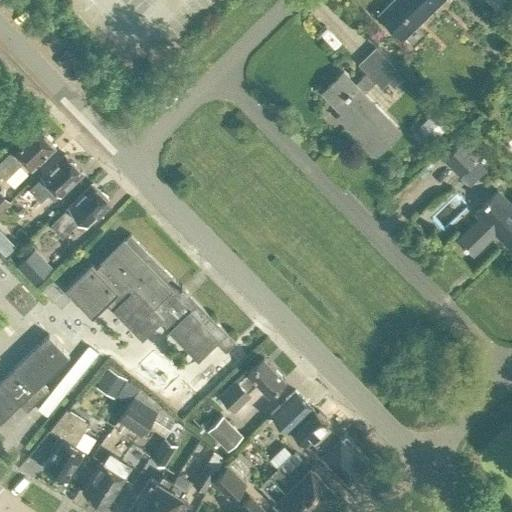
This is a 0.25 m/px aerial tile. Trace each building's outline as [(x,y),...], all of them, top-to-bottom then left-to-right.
[(112,0),(131,19),(149,0),(112,0)] [(404,35),(439,0),(392,0),(381,11),(404,35)] [(487,0),(497,10),(507,0),(487,0)] [(401,128),(365,91),(376,80),(382,86),(400,69),(377,44),(359,61),(367,70),(356,81),(345,70),(323,91),(342,111),(339,115),(375,153),(401,128)] [(417,125),(431,140),(449,124),(436,109),(417,125)] [(37,124),(0,160),(0,171),(5,177),(23,159),(30,165),(54,141),(37,124)] [(459,174),(478,156),(462,140),(443,158),(459,174)] [(65,153),(30,188),(40,199),(47,192),(54,198),(82,170),(65,153)] [(91,183),(50,223),(62,235),(80,217),(85,222),(109,199),(98,188),(97,189),(91,183)] [(511,247),(511,204),(497,190),(476,211),(481,216),(458,239),(472,254),(496,231),(511,247)] [(27,235),(17,225),(0,243),(10,252),(27,235)] [(227,348),(235,340),(129,232),(123,238),(122,237),(99,260),(100,261),(95,267),(90,262),(63,288),(92,316),(109,299),(115,305),(112,308),(142,338),(163,317),(171,325),(168,329),(198,359),(218,338),(227,348)] [(52,265),(35,248),(17,265),(34,282),(52,265)] [(69,354),(49,333),(0,379),(0,420),(20,401),(27,408),(48,388),(42,381),(69,354)] [(269,393),(285,377),(263,355),(249,370),(246,367),(220,393),(235,408),(248,395),(246,394),(258,382),(269,393)] [(114,396),(126,377),(107,366),(96,385),(114,396)] [(163,434),(171,419),(173,416),(158,405),(160,403),(139,385),(117,418),(142,434),(148,424),(163,434)] [(289,431),(291,428),(314,406),(296,388),(271,413),(289,431)] [(318,410),(314,406),(291,428),(306,443),(311,438),(349,477),(367,459),(325,417),(326,415),(319,408),(318,410)] [(75,443),(88,421),(66,407),(49,428),(59,434),(51,446),(54,448),(43,465),(65,478),(84,448),(75,443)] [(242,434),(223,413),(207,428),(227,449),(242,434)] [(164,463),(185,427),(171,419),(163,434),(150,455),(164,463)] [(204,490),(224,457),(212,450),(193,483),(204,490)] [(295,450),(278,466),(318,507),(335,490),(310,465),(310,466),(295,450)] [(101,460),(83,490),(106,504),(124,475),(115,469),(122,459),(110,452),(104,462),(101,460)] [(228,462),(212,478),(230,496),(246,480),(228,462)] [(153,511),(178,471),(164,463),(155,478),(151,475),(127,511),(153,511)] [(313,511),(318,507),(278,466),(262,483),(277,498),(276,499),(288,511),(313,511)] [(178,511),(187,498),(182,495),(191,480),(178,471),(153,511),(178,511)] [(213,498),(207,492),(202,497),(207,503),(213,498)] [(266,511),(249,494),(241,502),(251,511),(266,511)]
